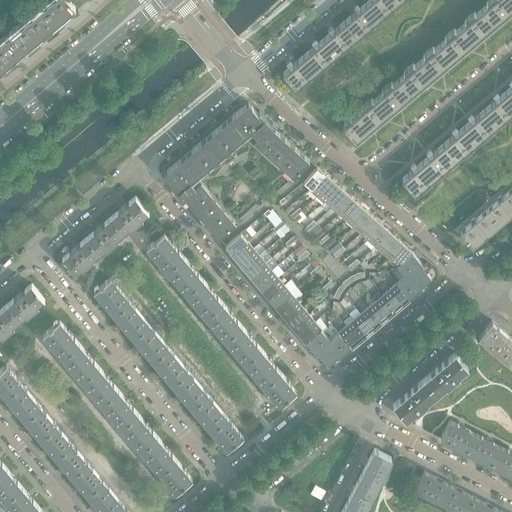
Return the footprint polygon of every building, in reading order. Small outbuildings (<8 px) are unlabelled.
[(75,7),(69,0),(48,0),(46,2),(47,4),(39,11),(52,26),(75,7)] [(378,18),(393,5),(399,0),(398,0),(368,0),(365,3),(378,18)] [(509,12),(509,11),(511,8),(511,3),(509,0),(491,0),(481,9),(494,24),(505,14),(506,15),(509,12)] [(357,35),(378,18),(365,3),(359,8),(359,7),(355,10),(356,11),(345,20),(357,35)] [(483,33),(494,24),(481,9),(460,26),(473,41),(479,36),(480,37),(484,34),(483,33)] [(52,26),(39,11),(30,18),(29,17),(23,21),(24,23),(16,30),(29,46),(52,26)] [(337,53),(352,40),(357,35),(345,20),(334,30),(333,29),(329,32),(330,33),(324,38),(337,53)] [(468,47),(467,46),(473,41),(460,26),(440,44),(452,59),(463,49),(464,50),(468,47)] [(29,46),(16,30),(7,38),(5,36),(4,37),(0,40),(0,41),(1,42),(0,43),(0,57),(6,65),(29,46)] [(316,70),(332,57),(337,53),(324,38),(318,43),(317,42),(315,44),(313,45),(314,46),(303,55),(316,70)] [(442,68),(452,59),(440,44),(419,61),(432,76),(438,71),(439,72),(442,69),(442,68)] [(295,88),(310,75),(316,70),(303,55),(292,64),(292,63),(288,66),(289,67),(282,73),(295,88)] [(426,82),(426,81),(432,76),(419,61),(398,78),(411,93),(422,84),(423,85),(426,82)] [(400,103),(411,93),(398,78),(378,96),(390,111),(396,106),(397,107),(401,104),(400,103)] [(511,111),(511,99),(505,91),(499,96),(498,96),(495,99),(485,109),(497,124),(511,111)] [(385,117),(384,116),(390,111),(378,96),(357,113),(369,128),(380,119),(381,120),(385,117)] [(249,101),(241,107),(245,112),(248,115),(256,124),(251,129),(253,131),(258,136),(270,124),(269,122),(268,121),(266,119),(265,118),(263,118),(262,118),(262,117),(249,101)] [(241,107),(226,120),(241,137),(251,129),(256,124),(248,115),(245,112),(241,107)] [(497,124),(485,109),(474,118),(473,117),(469,120),(470,121),(464,126),(477,141),(497,124)] [(369,128),(357,113),(342,126),(354,141),(355,140),(356,141),(359,138),(359,137),(369,128)] [(226,120),(216,129),(231,146),(241,137),(226,120)] [(258,136),(254,141),(263,149),(278,132),(274,128),(270,124),(258,136)] [(456,158),(477,141),(464,126),(458,131),(457,130),(453,133),(454,134),(443,143),(456,158)] [(216,129),(206,137),(221,154),(231,146),(216,129)] [(278,132),(263,149),(274,159),(288,141),(278,132)] [(206,137),(195,146),(210,163),(221,154),(206,137)] [(288,141),(274,159),(284,168),(299,150),(288,141)] [(456,158),(443,143),(432,153),(431,152),(428,155),(428,156),(422,161),(435,176),(456,158)] [(195,146),(185,154),(201,171),(210,163),(195,146)] [(299,150),(284,168),(294,176),(309,159),(299,150)] [(185,154),(175,163),(185,174),(190,180),(196,175),(201,171),(185,154)] [(435,176),(422,161),(416,166),(415,165),(414,167),(412,168),(412,169),(401,179),(403,181),(401,183),(412,195),(435,176)] [(175,163),(164,172),(173,184),(178,189),(178,190),(182,187),(186,184),(190,180),(185,174),(175,163)] [(317,166),(303,181),(311,188),(324,173),(317,166)] [(311,188),(307,191),(314,198),(315,198),(318,194),(331,179),(324,173),(311,188)] [(178,189),(177,190),(178,191),(179,193),(180,194),(182,196),(183,197),(184,196),(188,201),(192,205),(210,191),(201,181),(196,175),(190,180),(186,184),(182,187),(178,190),(178,189)] [(318,194),(315,198),(321,204),(325,201),(339,186),(331,179),(318,194)] [(511,211),(511,183),(510,182),(484,204),(499,223),(511,211)] [(321,204),(327,211),(332,207),(346,192),(339,186),(325,201),(321,204)] [(210,191),(192,205),(200,215),(218,201),(210,191)] [(346,192),(332,207),(339,214),(353,199),(346,192)] [(124,233),(149,212),(148,210),(136,196),(126,204),(125,203),(120,208),(120,209),(111,217),(124,233)] [(353,199),(339,214),(346,220),(360,205),(353,199)] [(218,201),(200,215),(209,226),(227,211),(218,201)] [(499,223),(484,204),(454,229),(458,233),(460,231),(472,245),(499,223)] [(288,213),(294,208),(291,205),(285,210),(288,213)] [(360,205),(346,220),(354,227),(367,211),(360,205)] [(291,217),(301,209),(299,207),(290,215),(291,217)] [(276,216),(273,211),(271,212),(268,209),(264,213),(266,216),(270,221),(272,220),(276,216)] [(302,217),(298,214),(302,210),(301,209),(291,217),(293,218),(297,221),(302,217)] [(227,211),(209,226),(218,237),(236,222),(227,211)] [(367,211),(354,227),(361,233),(374,218),(367,211)] [(280,222),(276,216),(272,220),(276,225),(280,222)] [(100,253),(124,233),(111,217),(102,225),(101,224),(95,228),(96,229),(87,237),(100,253)] [(374,218),(361,233),(368,240),(382,224),(374,218)] [(274,230),(283,222),(282,220),(280,222),(276,225),(273,228),(274,230)] [(306,230),(315,222),(314,220),(304,228),(306,230)] [(275,231),(285,224),(283,222),(274,230),(275,231)] [(307,231),(316,223),(315,222),(306,230),(307,231)] [(382,224),(368,240),(375,246),(389,230),(382,224)] [(318,231),(314,226),(309,230),(313,236),(318,231)] [(178,252),(175,247),(176,246),(173,243),(172,243),(171,243),(163,233),(162,234),(157,228),(150,234),(156,240),(147,247),(167,270),(183,256),(179,251),(178,252)] [(240,232),(225,245),(232,253),(247,240),(252,237),(251,236),(245,229),(241,233),(240,232)] [(318,239),(325,233),(322,230),(315,236),(318,239)] [(389,230),(375,246),(382,253),(396,237),(389,230)] [(321,244),(331,236),(328,233),(319,241),(321,244)] [(286,244),(296,237),(294,235),(285,243),(286,244)] [(76,274),(100,253),(87,237),(77,245),(77,244),(71,249),(72,250),(62,258),(74,272),(76,274)] [(288,246),(297,238),(296,237),(286,244),(288,246)] [(328,248),(336,241),(332,237),(324,244),(328,248)] [(396,237),(382,253),(389,259),(403,243),(396,237)] [(247,240),(232,253),(238,260),(253,247),(247,240)] [(253,247),(238,260),(244,268),(259,255),(265,250),(259,242),(253,247)] [(339,242),(329,250),(333,253),(334,255),(344,247),(342,246),(339,242)] [(403,243),(389,259),(396,265),(412,251),(403,243)] [(297,255),(305,248),(302,245),(294,251),(297,255)] [(344,247),(334,255),(336,257),(345,249),(344,247)] [(259,255),(244,268),(250,275),(265,262),(272,257),(265,250),(259,255)] [(299,259),(308,251),(307,250),(297,258),(299,259)] [(300,261),(309,253),(308,251),(299,259),(300,261)] [(412,251),(396,265),(398,267),(403,272),(402,273),(404,276),(405,278),(421,265),(423,264),(419,259),(412,251)] [(183,256),(167,270),(186,294),(203,280),(198,274),(198,275),(194,270),(195,269),(192,266),(191,266),(187,262),(188,262),(183,256)] [(265,262),(250,275),(256,282),(272,269),(277,265),(278,264),(272,257),(265,262)] [(349,268),(358,260),(357,258),(347,266),(349,268)] [(350,269),(359,262),(358,260),(349,268),(350,269)] [(318,271),(321,268),(322,268),(319,264),(310,272),(312,275),(318,271)] [(272,269),(256,282),(262,290),(278,277),(284,272),(277,265),(272,269)] [(404,276),(397,282),(410,297),(422,287),(421,286),(431,277),(421,265),(405,278),(404,276)] [(278,277),(262,290),(269,297),(284,284),(278,277)] [(130,301),(119,288),(110,278),(98,288),(97,286),(94,289),(95,290),(94,291),(102,301),(102,302),(105,306),(106,305),(109,310),(113,315),(130,301)] [(323,289),(333,281),(331,279),(322,287),(323,289)] [(214,293),(213,291),(211,289),(210,290),(207,285),(203,280),(186,294),(206,317),(222,303),(218,298),(217,298),(214,294),(214,293)] [(325,290),(334,282),(333,281),(323,289),(325,290)] [(397,282),(390,288),(403,303),(410,297),(397,282)] [(20,320),(45,299),(43,298),(44,298),(31,283),(22,291),(21,291),(18,293),(16,295),(16,296),(7,304),(20,320)] [(356,292),(360,287),(357,283),(352,287),(356,292)] [(284,284),(269,297),(275,304),(290,291),(284,284)] [(290,291),(275,304),(281,312),(296,299),(302,294),(296,286),(290,291)] [(390,288),(382,294),(395,309),(403,303),(390,288)] [(382,294),(375,300),(388,316),(395,309),(382,294)] [(296,299),(281,312),(287,319),(302,306),(296,299)] [(375,300),(368,307),(381,322),(388,316),(375,300)] [(149,325),(130,301),(113,315),(118,321),(118,320),(122,324),(121,325),(124,329),(125,328),(129,333),(128,333),(133,338),(149,325)] [(234,316),(233,314),(231,313),(230,313),(226,309),(227,308),(222,303),(206,317),(225,340),(242,326),(237,321),(233,317),(234,316)] [(0,336),(20,320),(7,304),(0,309),(0,336)] [(302,306),(287,319),(293,326),(309,314),(302,306)] [(356,307),(348,313),(353,319),(366,334),(373,328),(360,313),(356,307)] [(368,307),(360,313),(373,328),(381,322),(368,307)] [(309,314),(293,326),(300,334),(315,321),(309,314)] [(353,319),(346,325),(359,340),(366,334),(353,319)] [(71,334),(70,332),(68,330),(67,331),(59,321),(58,322),(56,320),(53,323),(55,325),(43,334),(62,358),(79,344),(75,339),(74,339),(71,335),(71,334)] [(509,335),(492,321),(492,320),(478,336),(479,337),(479,336),(495,349),(502,341),(503,342),(509,335)] [(315,321),(300,334),(306,341),(321,328),(315,321)] [(169,348),(149,325),(133,338),(137,344),(138,343),(141,348),(141,349),(143,351),(144,352),(145,352),(148,356),(152,361),(169,348)] [(346,325),(338,331),(351,347),(359,340),(346,325)] [(253,339),(252,337),(251,336),(249,336),(246,332),(242,326),(225,340),(245,363),(261,349),(257,344),(256,344),(253,340),(253,339)] [(321,328),(306,341),(316,353),(317,352),(333,339),(331,337),(328,334),(327,335),(323,331),(321,328)] [(333,339),(317,352),(327,364),(338,355),(339,357),(351,347),(338,331),(331,337),(333,339)] [(511,337),(509,335),(503,342),(502,341),(495,349),(511,363),(511,337)] [(94,362),(90,358),(91,357),(88,353),(87,354),(83,350),(84,349),(79,344),(62,358),(82,381),(99,367),(94,362)] [(188,371),(180,361),(169,348),(152,361),(157,367),(161,371),(160,372),(163,375),(164,375),(168,379),(167,380),(172,385),(188,371)] [(273,362),(271,360),(270,359),(269,359),(265,355),(266,355),(261,349),(245,363),(264,386),(281,373),(276,367),(276,368),(272,363),(273,362)] [(447,387),(458,376),(468,367),(455,352),(441,363),(442,364),(438,368),(437,367),(424,378),(437,394),(446,386),(447,387)] [(22,384),(14,375),(6,365),(4,367),(4,366),(0,369),(0,390),(1,392),(1,393),(5,398),(22,384)] [(109,381),(110,380),(107,377),(106,377),(103,373),(103,372),(99,367),(82,381),(102,404),(118,391),(113,385),(109,381)] [(208,394),(188,371),(172,385),(176,390),(177,390),(180,394),(180,395),(183,399),(184,398),(187,402),(187,403),(191,408),(208,394)] [(296,392),(291,386),(292,385),(289,381),(288,382),(284,378),(285,378),(281,373),(264,386),(280,405),(281,404),(282,404),(289,399),(288,398),(296,392)] [(416,412),(428,402),(428,401),(437,394),(424,378),(410,389),(411,390),(409,392),(407,393),(406,392),(393,404),(406,420),(415,411),(416,412)] [(41,408),(22,384),(5,398),(10,403),(14,407),(13,408),(15,410),(16,412),(17,411),(21,415),(20,416),(25,421),(41,408)] [(129,405),(130,403),(127,400),(126,401),(122,396),(123,396),(118,391),(102,404),(121,428),(138,414),(133,408),(133,409),(129,405)] [(227,417),(208,394),(191,408),(196,413),(200,417),(199,418),(202,422),(203,421),(207,426),(206,426),(211,431),(227,417)] [(57,426),(49,416),(41,408),(25,421),(29,426),(30,426),(33,429),(32,431),(35,434),(36,433),(36,434),(40,440),(57,426)] [(152,432),(149,428),(149,427),(146,423),(145,424),(142,419),(138,414),(121,428),(141,451),(157,437),(153,431),(152,432)] [(243,436),(235,427),(227,417),(211,431),(215,436),(216,436),(219,440),(218,441),(221,444),(222,444),(227,450),(235,443),(235,444),(242,438),(241,437),(243,436)] [(511,452),(505,449),(449,420),(440,437),(456,446),(475,456),(506,472),(511,474),(511,452)] [(72,444),(65,435),(57,426),(40,440),(45,445),(45,444),(48,448),(47,449),(50,452),(51,452),(52,452),(51,452),(56,458),(72,444)] [(168,451),(169,450),(166,446),(165,447),(161,442),(157,437),(141,451),(160,473),(176,460),(172,455),(168,451)] [(88,462),(80,453),(72,444),(56,458),(60,463),(61,463),(64,467),(63,468),(66,471),(67,470),(67,471),(71,476),(88,462)] [(376,485),(383,473),(391,456),(374,448),(368,460),(367,459),(365,464),(366,464),(360,476),(376,485)] [(188,472),(186,470),(185,468),(183,469),(180,466),(181,465),(176,460),(160,473),(176,492),(177,491),(178,492),(185,486),(184,485),(192,479),(187,473),(188,472)] [(104,482),(95,472),(88,462),(71,476),(76,482),(76,481),(79,485),(78,486),(81,489),(82,489),(83,489),(82,490),(87,495),(104,482)] [(406,475),(410,466),(403,463),(399,471),(406,475)] [(17,482),(14,479),(15,478),(12,474),(11,475),(10,474),(11,474),(7,469),(0,474),(0,494),(6,501),(22,488),(17,482)] [(440,500),(449,483),(439,478),(423,470),(414,487),(440,500)] [(362,511),(376,485),(360,476),(354,487),(353,487),(351,491),(346,503),(362,511)] [(115,511),(124,505),(104,482),(87,495),(91,500),(92,500),(96,505),(95,506),(98,509),(99,509),(101,511),(115,511)] [(462,511),(465,511),(474,496),(462,490),(458,488),(449,483),(440,500),(451,506),(462,511)] [(33,501),(30,497),(30,496),(28,493),(26,493),(27,493),(22,488),(6,501),(14,511),(30,511),(38,506),(33,500),(33,501)] [(497,511),(499,509),(490,504),(486,502),(474,496),(465,511),(497,511)] [(362,511),(346,503),(340,511),(362,511)]
